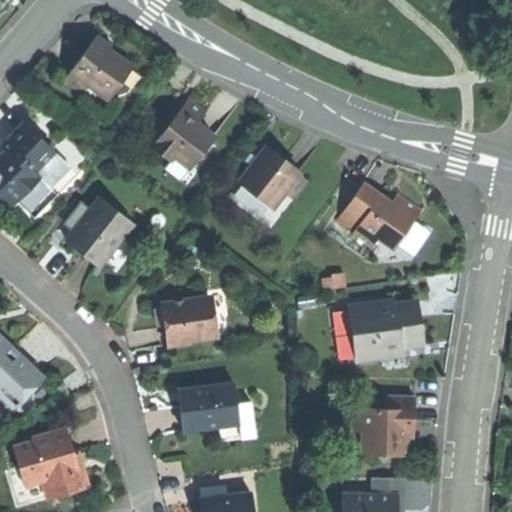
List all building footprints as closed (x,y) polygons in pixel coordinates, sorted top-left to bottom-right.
[(81,75),(73,85),(90,99),(100,88),(116,101),(140,72),(129,62),(119,54),(121,52),(106,39),(77,72),(81,75)] [(123,107),(116,101),(100,88),(90,99),(113,119),(123,107)] [(155,148),(177,166),(183,158),(199,171),(224,140),(215,133),(208,127),(213,120),(196,105),(173,133),(170,130),(155,148)] [(60,151),(32,125),(15,142),(20,147),(10,157),(0,168),(4,171),(10,177),(0,187),(0,192),(19,210),(50,177),(42,170),(60,151)] [(245,189),(279,213),(290,198),(301,206),(315,187),(300,176),(291,169),(294,165),(274,150),(245,189)] [(205,176),(199,171),(183,158),(177,166),(172,172),(194,190),(205,176)] [(0,175),(0,187),(10,177),(4,171),(0,175)] [(278,234),(301,206),(290,198),(279,213),(245,189),(236,201),(278,234)] [(370,191),(345,230),(361,241),(359,245),(377,257),(385,244),(401,255),(427,215),(405,201),(399,210),(387,202),(370,191)] [(90,257),(106,269),(109,265),(127,241),(138,227),(106,201),(73,244),(90,257)] [(124,277),(143,254),(127,241),(109,265),(124,277)] [(172,338),(173,351),(194,348),(193,343),(218,340),(214,302),(168,307),(169,311),(171,329),(172,338)] [(356,314),(358,362),(387,361),(387,352),(407,352),(425,351),(425,340),(424,325),(419,325),(419,309),(399,309),(399,306),(380,306),(380,314),(356,314)] [(163,330),(171,329),(169,311),(161,312),(163,330)] [(0,394),(5,389),(23,406),(49,381),(22,354),(0,332),(0,394)] [(407,360),(407,352),(387,352),(387,361),(407,360)] [(238,387),(187,393),(189,408),(181,409),(182,420),(184,435),(243,428),(238,387)] [(17,413),(23,406),(5,389),(0,394),(0,396),(12,409),(17,413)] [(179,394),(181,409),(189,408),(187,393),(179,394)] [(0,420),(12,409),(0,396),(0,420)] [(389,413),(359,413),(359,435),(367,435),(366,459),(379,459),(388,468),(397,460),(409,460),(409,441),(409,427),(418,427),(419,400),(389,400),(389,413)] [(418,434),(418,427),(409,427),(409,441),(418,441),(418,434)] [(41,442),(19,448),(25,468),(30,488),(47,484),(55,481),(61,500),(92,491),(86,471),(82,473),(78,459),(70,430),(40,439),(41,442)] [(88,457),(78,459),(82,473),(86,471),(91,470),(90,464),(88,457)] [(22,511),(53,502),(47,484),(30,488),(25,468),(11,472),(22,511)] [(55,481),(47,484),(53,502),(61,500),(55,481)] [(345,500),(344,511),(407,511),(408,485),(376,485),(375,501),(345,500)] [(202,494),(203,503),(230,501),(229,492),(202,494)] [(203,511),(257,511),(256,499),(230,501),(203,503),(203,511)]
